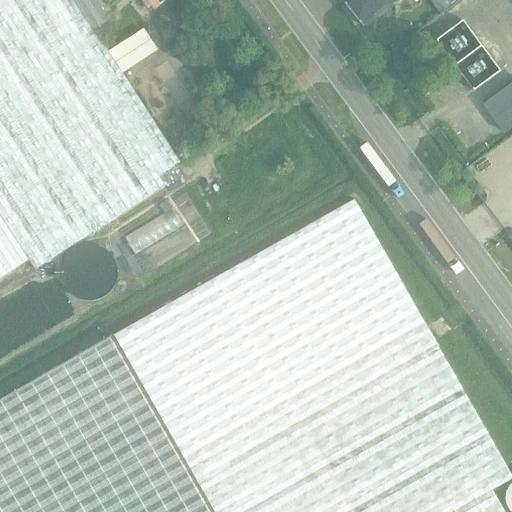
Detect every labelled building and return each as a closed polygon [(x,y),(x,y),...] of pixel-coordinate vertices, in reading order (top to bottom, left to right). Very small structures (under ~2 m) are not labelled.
[(178,163),(94,31),(73,0),(0,0),(0,278),(28,261),(35,271),(164,187),(157,176),(178,163)] [(73,0),(94,31),(113,19),(100,0),(73,0)] [(145,0),(154,10),(166,0),(145,0)] [(362,26),(395,0),(344,0),(343,1),(362,26)] [(428,0),(431,4),(440,14),(457,0),(428,0)] [(499,64),(461,20),(447,31),(437,19),(427,27),(476,84),(499,64)] [(504,133),(511,126),(511,84),(484,106),(504,133)] [(503,511),(492,492),(511,481),(511,479),(504,465),(439,350),(354,202),(110,339),(184,465),(211,511),(503,511)] [(127,230),(133,247),(183,229),(177,212),(127,230)] [(119,273),(119,266),(117,261),(112,253),(107,248),(102,245),(98,244),(92,243),(85,243),(79,244),(74,247),(69,250),(65,255),(62,260),(60,266),(59,272),(60,277),(61,282),(63,288),(67,293),(70,296),(76,299),(82,302),(88,303),(94,302),(99,301),(104,299),(110,295),(114,290),(117,284),(119,279),(119,273)] [(0,511),(205,511),(177,465),(105,340),(9,396),(9,397),(0,402),(0,511)]
